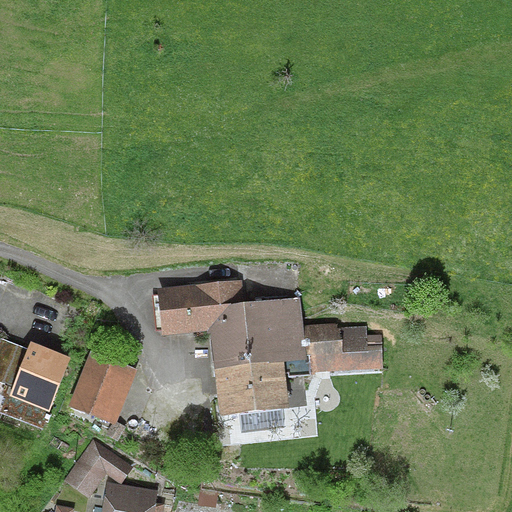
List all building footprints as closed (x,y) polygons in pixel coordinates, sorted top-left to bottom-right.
[(303,378),(310,377),(310,371),(385,367),(383,335),(367,332),(366,327),(339,328),(338,323),(305,326),(300,295),(244,302),(242,279),(158,287),(163,334),(211,329),(221,415),(306,406),(303,378)] [(0,411),(0,414),(3,416),(40,429),(43,423),(46,424),(49,416),(46,415),(65,365),(28,350),(27,352),(0,341),(0,384),(4,387),(2,391),(6,393),(5,398),(0,411)] [(127,371),(90,357),(70,408),(107,422),(127,371)] [(414,416),(423,406),(410,394),(401,404),(414,416)] [(128,469),(91,443),(65,481),(87,497),(103,473),(117,484),(128,469)] [(147,511),(150,497),(108,490),(104,511),(147,511)]
